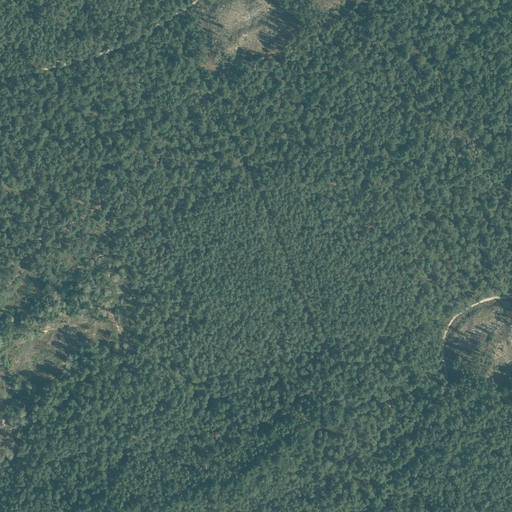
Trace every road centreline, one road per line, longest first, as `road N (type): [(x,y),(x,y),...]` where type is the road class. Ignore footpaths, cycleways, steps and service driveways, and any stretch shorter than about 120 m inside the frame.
road 1 (track): [(246,511),(411,424),(445,384),(441,340),(452,319),(511,296)]
road 2 (track): [(0,76),(87,58),(197,0)]
